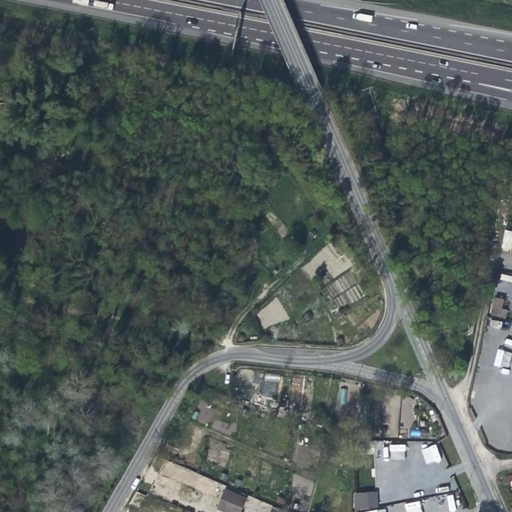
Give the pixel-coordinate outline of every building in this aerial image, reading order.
[(510,253),(511,246),(511,233),(506,232),(502,251),(510,253)] [(495,301),(492,316),(507,319),(510,311),(502,310),(505,302),(499,301),(495,301)] [(459,325),(458,328),(458,330),(459,332),(461,333),(463,334),(465,334),(467,333),(468,332),(468,330),(469,328),(468,327),(467,325),(465,323),(464,323),(462,323),(460,324),(459,325)] [(495,365),(508,368),(511,352),(498,350),(495,365)] [(390,445),(390,459),(405,459),(404,444),(390,445)] [(425,464),(440,460),(436,445),(421,449),(425,464)] [(243,511),(248,500),(225,491),(221,502),(217,511),(243,511)] [(377,491),(355,493),(356,509),(378,506),(378,498),(377,491)] [(422,511),(420,501),(405,504),(406,511),(422,511)]
